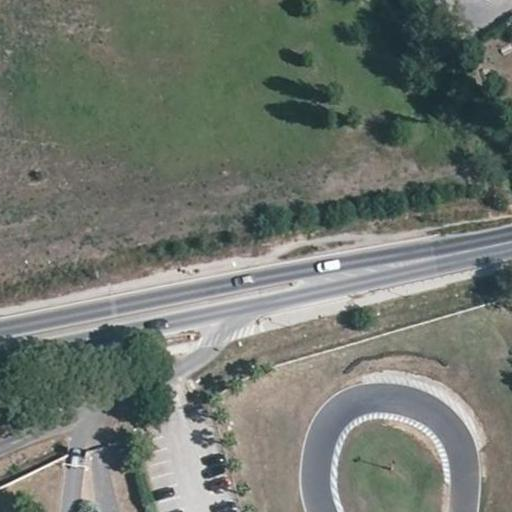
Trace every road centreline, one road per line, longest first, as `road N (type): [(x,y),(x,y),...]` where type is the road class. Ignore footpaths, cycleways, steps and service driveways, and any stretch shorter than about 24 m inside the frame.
road 1 (secondary): [(0,363),(312,293),(330,276)]
road 2 (secondary): [(330,276),(305,269),(0,328)]
road 3 (secondary): [(330,276),(511,241)]
